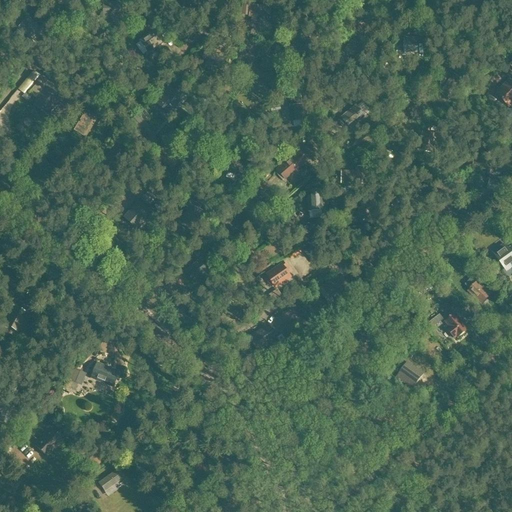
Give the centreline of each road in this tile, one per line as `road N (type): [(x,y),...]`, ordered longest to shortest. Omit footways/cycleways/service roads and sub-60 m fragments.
road 1 (track): [(287,511),(231,402),(0,184)]
road 2 (track): [(199,368),(511,126)]
road 3 (track): [(159,332),(334,159),(397,122),(411,86)]
road 4 (track): [(31,214),(231,0)]
road 5 (track): [(73,254),(256,51)]
road 6 (track): [(329,511),(438,427),(511,325)]
road 7 (track): [(131,307),(286,150)]
road 8 (track): [(0,113),(29,72),(72,52),(85,0)]
